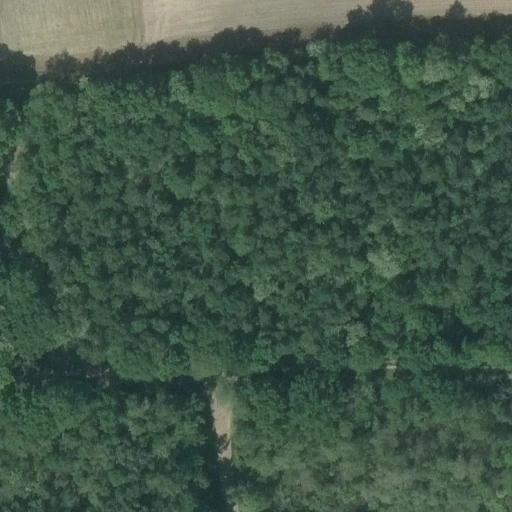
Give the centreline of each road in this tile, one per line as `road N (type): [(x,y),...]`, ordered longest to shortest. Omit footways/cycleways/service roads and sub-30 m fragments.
road 1 (track): [(511,365),(213,370)]
road 2 (track): [(58,372),(0,149)]
road 3 (track): [(0,385),(58,372),(213,370)]
road 4 (track): [(213,370),(230,511)]
